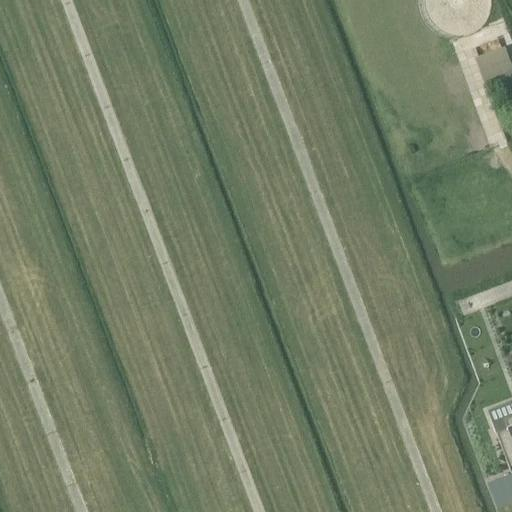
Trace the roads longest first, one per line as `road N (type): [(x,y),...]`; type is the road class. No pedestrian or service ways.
road 1 (track): [(66,0),(260,511)]
road 2 (track): [(436,511),(243,0)]
road 3 (track): [(0,298),(80,511)]
road 4 (track): [(511,164),(468,53),(499,31)]
